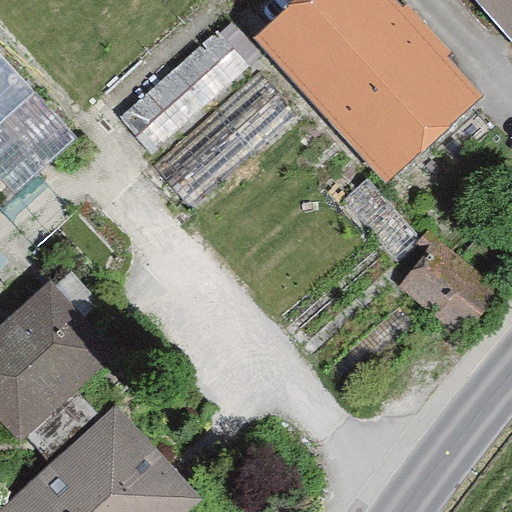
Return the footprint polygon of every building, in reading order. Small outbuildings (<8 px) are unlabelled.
[(381,155),(463,81),(406,19),(389,0),(300,0),(267,30),(381,155)] [(511,0),(487,0),(511,27),(511,0)] [(501,301),(435,253),(402,298),(468,346),(501,301)] [(100,355),(46,298),(0,340),(0,406),(21,429),(100,355)] [(184,511),(195,501),(121,424),(27,511),(184,511)]
